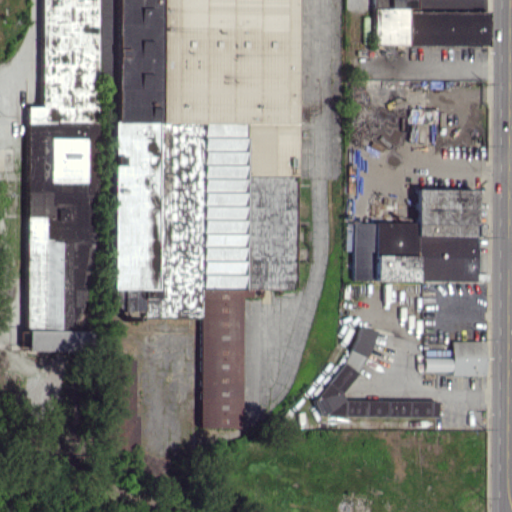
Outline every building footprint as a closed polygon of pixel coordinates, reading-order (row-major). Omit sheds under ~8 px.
[(103,0),(40,0),(38,104),(22,103),(19,350),(82,351),(92,255),(94,113),(102,111),(103,0)] [(103,0),(293,0),(287,290),(240,289),(237,422),(199,421),(201,321),(97,319),(102,111),(103,0)] [(370,0),(370,43),(485,45),(485,11),(412,10),(412,0),(370,0)] [(349,222),(349,280),(471,281),(472,189),(412,189),(412,222),(349,222)] [(323,415),(314,398),(322,387),(329,376),(338,366),(348,349),(353,336),(358,325),(374,330),(368,346),(362,363),(355,375),(342,388),(435,391),(435,417),(323,415)] [(420,373),(482,373),(482,341),(448,340),(448,349),(421,349),(420,373)] [(98,361),(129,361),(129,410),(137,410),(137,453),(98,453),(98,361)]
